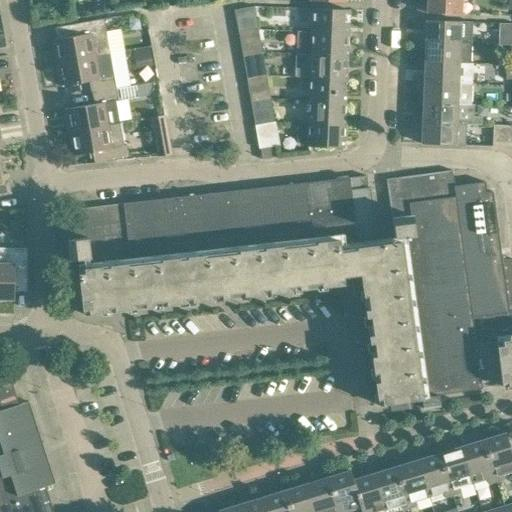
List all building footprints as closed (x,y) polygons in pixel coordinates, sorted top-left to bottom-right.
[(418,5),(417,12),(461,14),(461,0),(427,0),(427,5),(418,5)] [(50,16),(48,6),(33,8),(35,19),(50,16)] [(258,30),(254,6),(234,10),(238,33),(258,30)] [(314,9),(313,32),(348,33),(349,10),(314,9)] [(53,40),(57,63),(110,54),(104,19),(80,23),(82,35),(53,40)] [(474,43),(475,24),(460,23),(460,22),(427,20),(426,35),(416,34),(416,41),(471,43),(474,43)] [(262,52),(258,30),(238,33),(242,56),(262,52)] [(297,31),(296,54),(347,56),(348,33),(313,32),(297,31)] [(471,43),(416,41),(416,48),(425,48),(425,62),(458,63),(470,63),(471,43)] [(133,52),(136,69),(153,66),(150,49),(133,52)] [(266,76),(262,52),(242,56),(247,79),(266,76)] [(110,54),(57,63),(61,86),(90,81),(92,93),(116,88),(110,54)] [(296,54),(295,55),(295,77),(311,78),(311,77),(346,79),(347,56),(296,54)] [(415,75),(415,82),(458,83),(458,63),(425,62),(424,75),(415,75)] [(511,63),(500,65),(500,75),(506,75),(506,80),(511,79),(511,63)] [(270,99),(266,76),(247,79),(251,102),(270,99)] [(311,78),(310,100),(345,102),(346,79),(311,77),(311,78)] [(471,84),(458,83),(415,82),(414,88),(424,89),(423,102),(471,104),(471,84)] [(65,109),(69,132),(119,124),(116,101),(118,100),(116,88),(92,93),(94,104),(65,109)] [(275,122),(270,99),(251,102),(255,125),(275,122)] [(310,100),(309,123),(344,124),(345,102),(310,100)] [(413,116),(413,122),(456,124),(466,125),(481,125),(481,117),(473,117),(473,105),(471,105),(471,104),(423,102),(423,116),(413,116)] [(150,118),(158,157),(171,155),(164,116),(150,118)] [(275,122),(255,125),(259,149),(279,145),(277,137),(275,122)] [(413,122),(413,129),(422,130),(422,144),(455,145),(465,146),(466,125),(456,124),(413,122)] [(301,126),(299,128),(298,141),(302,145),(308,145),(308,146),(339,148),(340,141),(343,141),(344,124),(309,123),(309,126),(301,126)] [(119,124),(69,132),(73,156),(93,152),(95,163),(104,162),(129,158),(127,145),(123,145),(119,124)] [(509,126),(493,125),(492,146),(508,147),(509,126)] [(262,160),(273,158),(271,147),(260,149),(262,160)] [(0,196),(11,194),(7,173),(3,174),(1,161),(0,161),(0,196)] [(76,239),(67,240),(70,260),(78,259),(79,269),(78,269),(79,283),(82,304),(83,314),(87,313),(108,311),(112,311),(127,309),(134,308),(138,308),(159,305),(164,305),(185,302),(190,302),(211,299),(216,299),(237,296),(241,296),(263,294),(267,293),(289,291),(293,290),(314,288),(319,287),(337,285),(339,285),(344,284),(361,282),(363,298),(364,302),(367,324),(367,328),(370,350),(371,354),(374,375),(375,380),(377,400),(378,404),(388,403),(394,402),(417,399),(421,398),(423,408),(440,406),(438,395),(482,389),(476,344),(474,330),(511,325),(511,262),(511,258),(502,260),(492,191),(487,192),(485,182),(454,186),(452,170),(401,177),(386,179),(394,237),(394,239),(368,243),(373,236),(366,176),(350,178),(72,209),(76,239)] [(0,299),(14,300),(14,285),(27,286),(27,258),(27,248),(0,248),(0,299)] [(511,339),(496,342),(502,386),(511,385),(511,339)] [(0,511),(53,511),(12,382),(13,382),(13,381),(0,384),(0,511)] [(511,454),(505,433),(483,440),(496,481),(504,479),(502,474),(511,470),(511,454)] [(483,440),(462,446),(473,483),(486,479),(488,484),(496,481),(483,440)] [(462,446),(440,453),(453,495),(460,492),(459,487),(473,483),(462,446)] [(440,453),(418,460),(429,496),(443,492),(444,497),(453,495),(440,453)] [(418,460),(396,466),(409,508),(417,506),(415,501),(429,496),(418,460)] [(396,466),(374,473),(386,511),(402,511),(402,510),(409,508),(396,466)] [(350,470),(328,477),(338,511),(347,511),(360,507),(361,507),(353,480),(350,470)] [(386,511),(374,473),(353,480),(361,507),(360,507),(361,511),(378,511),(385,510),(386,511)] [(338,511),(328,477),(306,484),(314,511),(338,511)] [(314,511),(306,484),(284,490),(290,511),(314,511)] [(290,511),(284,490),(263,497),(267,511),(290,511)] [(267,511),(263,497),(241,504),(243,511),(267,511)]
